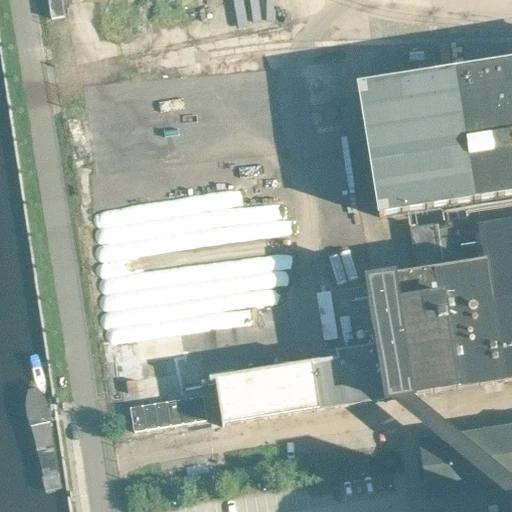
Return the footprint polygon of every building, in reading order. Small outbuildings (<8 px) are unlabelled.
[(46,0),(49,16),(62,13),(60,0),(46,0)] [(378,218),(511,196),(511,64),(358,89),(378,218)] [(336,360),(344,407),(385,401),(385,403),(412,398),(412,396),(488,384),(511,380),(511,221),(499,223),(478,227),(484,262),(467,265),(460,221),(410,229),(418,273),(367,281),(376,347),(335,353),(336,360)] [(344,407),(336,360),(213,381),(221,428),(344,407)] [(203,399),(130,411),(134,434),(207,423),(203,399)] [(24,408),(40,511),(72,511),(56,403),(24,408)] [(501,488),(511,486),(511,427),(500,429),(418,442),(427,499),(501,488)] [(511,511),(511,499),(496,502),(497,511),(511,511)] [(476,511),(475,503),(428,510),(428,511),(476,511)]
